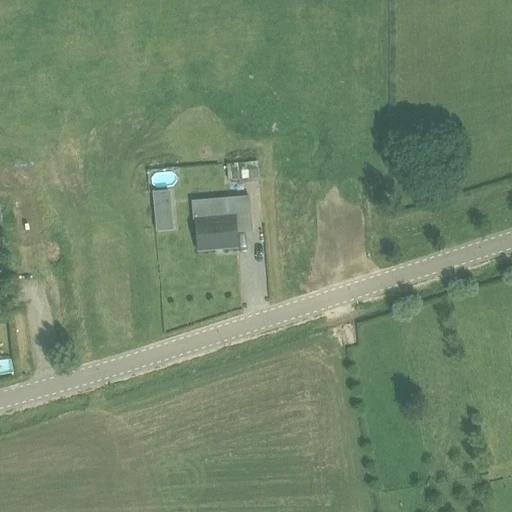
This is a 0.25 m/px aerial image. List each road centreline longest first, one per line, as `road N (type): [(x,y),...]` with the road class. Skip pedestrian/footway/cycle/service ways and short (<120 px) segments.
road 1 (tertiary): [(0,403),(511,241)]
road 2 (unknown): [(43,391),(22,202),(0,184)]
